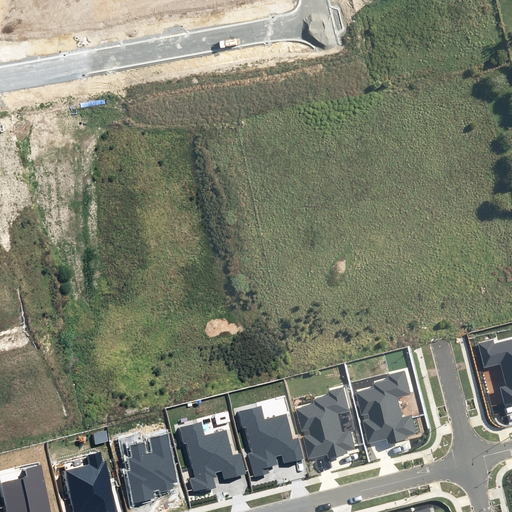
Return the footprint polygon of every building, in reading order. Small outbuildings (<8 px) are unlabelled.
[(494,340),(479,344),(485,368),(501,364),(506,385),(501,387),(505,403),(511,401),(511,340),(495,344),(494,340)] [(409,395),(403,371),(388,375),(389,380),(374,384),(375,388),(357,393),(370,443),(387,438),(388,443),(407,438),(406,435),(415,433),(411,415),(402,417),(397,398),(409,395)] [(349,411),(343,387),(328,391),(329,396),(314,400),(315,404),(297,409),(309,459),(327,454),(328,457),(347,453),(346,450),(354,447),(350,431),(342,433),(337,414),(349,411)] [(284,463),(303,458),(298,438),(293,440),(286,414),(264,420),(261,406),(239,412),(243,427),(247,426),(253,452),(250,453),(255,476),(270,472),(268,467),(277,465),(275,456),(282,454),(284,463)] [(201,422),(180,428),(184,444),(188,443),(197,478),(191,480),(194,492),(216,486),(212,472),(222,470),(224,478),(245,473),(240,454),(232,456),(225,431),(205,436),(201,422)] [(178,482),(168,433),(150,437),(153,453),(147,455),(144,443),(131,446),(134,457),(128,458),(131,472),(128,472),(134,503),(154,498),(153,493),(173,488),(172,483),(178,482)] [(101,511),(115,509),(105,460),(102,461),(100,453),(89,455),(91,465),(66,471),(74,511),(101,511)] [(50,511),(41,466),(25,469),(27,478),(0,483),(6,511),(50,511)]
